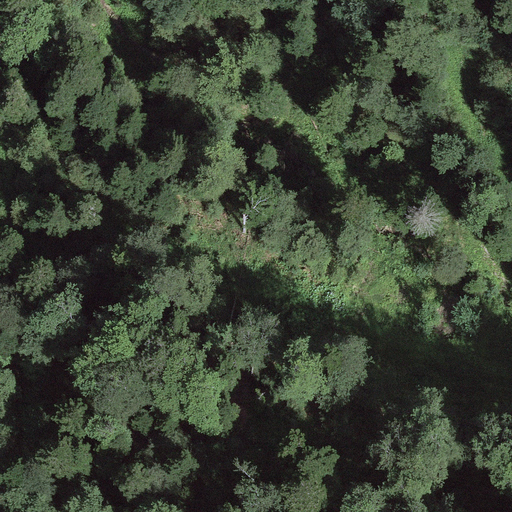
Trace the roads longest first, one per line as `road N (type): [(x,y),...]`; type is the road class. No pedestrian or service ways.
road 1 (track): [(511,387),(439,371),(136,229),(0,139)]
road 2 (track): [(427,0),(469,135),(511,196)]
